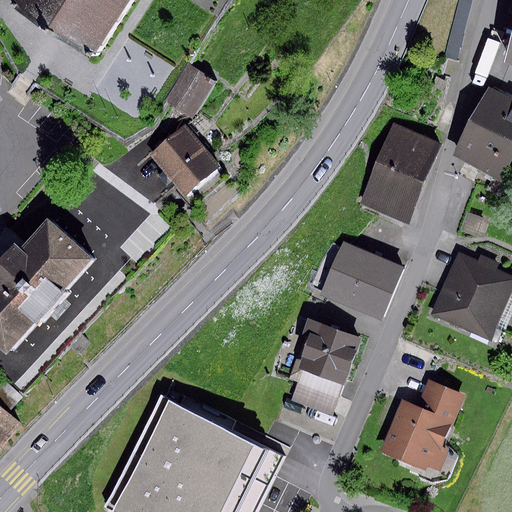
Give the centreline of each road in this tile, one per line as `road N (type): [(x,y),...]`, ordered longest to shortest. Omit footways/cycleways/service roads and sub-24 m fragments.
road 1 (primary): [(0,499),(313,174),(344,130),(408,0)]
road 2 (residential): [(332,511),(328,482),(430,232),(493,0)]
